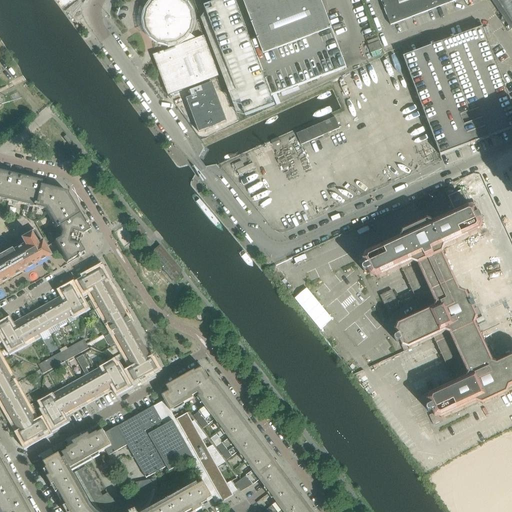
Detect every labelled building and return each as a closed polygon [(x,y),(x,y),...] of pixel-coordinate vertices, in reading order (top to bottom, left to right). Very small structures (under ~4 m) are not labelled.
[(159,43),(168,45),(168,50),(197,40),(189,34),(191,31),(193,22),(191,13),(186,5),(179,0),(159,0),(153,4),(148,12),(145,21),(146,23),(144,23),(145,28),(147,28),(147,30),(152,38),(159,43)] [(275,107),(271,97),(250,42),(234,0),(224,0),(219,2),(205,8),(207,13),(204,17),(201,20),(237,116),(246,118),(275,107)] [(333,31),(320,0),(242,0),(257,39),(250,42),(271,97),(347,68),(333,31)] [(510,29),(511,27),(511,0),(380,0),(390,26),(459,0),(495,0),(502,9),(499,11),(503,18),(502,19),(502,20),(502,21),(503,22),(505,23),(506,22),(510,29)] [(430,49),(402,59),(439,158),(441,157),(460,150),(465,148),(469,147),(511,130),(511,108),(482,29),(430,49)] [(210,87),(182,99),(199,137),(210,132),(211,133),(216,130),(216,129),(227,124),(210,87)] [(301,145),(340,129),(335,118),(296,134),(301,145)] [(244,167),(242,162),(234,165),(237,171),(244,167)] [(239,176),(255,168),(253,164),(237,171),(239,176)] [(0,200),(9,202),(15,178),(10,176),(11,174),(10,174),(0,171),(0,200)] [(34,209),(40,186),(41,182),(40,182),(39,184),(36,183),(36,181),(19,176),(18,178),(15,178),(9,202),(34,209)] [(76,211),(70,201),(65,193),(65,192),(40,186),(34,209),(45,211),(45,213),(55,229),(57,227),(78,214),(76,215),(74,212),(76,211)] [(364,269),(363,270),(363,272),(364,273),(366,273),(367,273),(368,273),(369,275),(371,278),(372,277),(373,278),(376,279),(377,280),(378,280),(380,279),(382,278),(402,269),(403,271),(402,272),(402,273),(403,272),(409,284),(408,285),(408,286),(409,285),(415,298),(414,298),(414,299),(415,298),(421,311),(420,311),(420,312),(421,311),(422,314),(398,325),(398,326),(399,327),(397,331),(395,332),(396,334),(398,337),(397,337),(396,338),(395,340),(395,341),(396,343),(398,343),(399,343),(400,342),(402,345),(403,348),(404,347),(408,348),(409,349),(409,350),(434,339),(435,341),(434,342),(435,342),(441,354),(440,355),(441,355),(447,367),(446,368),(447,368),(448,370),(453,380),(452,381),(452,382),(453,381),(454,384),(434,393),(431,394),(430,395),(431,396),(429,401),(428,401),(430,407),(429,407),(428,408),(427,409),(427,411),(428,412),(430,413),(431,413),(432,412),(435,417),(436,417),(441,418),(441,420),(446,418),(476,404),(482,404),(483,406),(507,395),(507,393),(508,389),(511,387),(511,357),(495,365),(493,364),(489,354),(484,343),(478,331),(475,323),(476,319),(478,319),(477,317),(474,310),(473,309),(476,308),(473,302),(471,303),(470,302),(467,295),(466,294),(465,294),(461,293),(446,260),(442,252),(443,250),(450,247),(468,239),(481,233),(461,191),(448,197),(456,214),(434,224),(433,225),(429,223),(428,221),(403,233),(403,234),(404,235),(403,236),(402,239),(370,253),(368,254),(366,255),(366,257),(365,261),(363,262),(364,262),(366,267),(365,268),(364,269)] [(79,246),(81,235),(90,230),(83,218),(81,219),(78,214),(57,227),(60,232),(59,239),(53,242),(59,252),(66,263),(76,257),(77,259),(80,257),(79,255),(82,253),(83,255),(84,254),(79,246)] [(136,231),(142,238),(146,234),(141,227),(136,231)] [(0,284),(27,270),(49,257),(34,230),(28,233),(29,234),(27,235),(22,238),(20,240),(23,246),(11,252),(10,250),(10,251),(10,250),(4,253),(0,255),(0,284)] [(159,247),(151,254),(159,264),(175,284),(181,274),(159,247)] [(90,291),(107,281),(108,281),(106,278),(104,279),(101,273),(103,272),(102,271),(99,272),(98,270),(87,276),(89,278),(79,284),(85,293),(90,291)] [(95,299),(112,290),(107,281),(90,291),(95,299)] [(85,310),(79,301),(81,300),(76,289),(73,290),(72,288),(62,293),(65,299),(74,315),(75,316),(85,310)] [(100,308),(117,298),(112,290),(95,299),(100,308)] [(307,290),(295,300),(320,330),(332,320),(307,290)] [(392,291),(380,296),(388,313),(399,307),(392,291)] [(105,317),(122,307),(117,298),(100,308),(105,317)] [(74,315),(65,299),(57,303),(66,320),(74,315)] [(66,320),(57,303),(48,308),(57,325),(66,320)] [(132,325),(122,307),(105,317),(109,325),(118,320),(123,330),(132,325)] [(57,325),(48,308),(39,313),(48,330),(57,325)] [(48,330),(39,313),(30,318),(39,335),(48,330)] [(39,335),(30,318),(21,323),(30,340),(39,335)] [(137,334),(132,325),(123,330),(118,320),(109,325),(120,344),(137,334)] [(22,345),(13,328),(10,322),(0,327),(0,328),(1,331),(0,331),(0,333),(5,343),(7,341),(13,351),(22,345)] [(30,340),(21,323),(13,328),(22,345),(30,340)] [(124,352),(142,343),(137,334),(120,344),(115,346),(116,349),(121,346),(124,352)] [(110,347),(116,344),(111,335),(105,338),(110,347)] [(130,361),(147,352),(142,343),(124,352),(130,361)] [(134,370),(152,360),(147,352),(130,361),(134,370)] [(76,359),(87,379),(91,377),(86,369),(90,367),(83,355),(76,359)] [(155,372),(158,370),(157,368),(155,369),(152,363),(153,363),(152,360),(134,370),(129,373),(135,383),(144,378),(145,379),(156,373),(155,372)] [(128,383),(122,372),(120,373),(115,364),(105,369),(115,387),(118,392),(127,387),(126,384),(128,383)] [(212,386),(202,368),(188,377),(187,376),(182,379),(182,380),(167,388),(169,392),(162,397),(164,401),(170,410),(184,402),(185,404),(194,399),(192,397),(198,394),(200,396),(212,386)] [(115,387),(105,369),(96,374),(106,392),(115,387)] [(17,389),(7,370),(0,373),(0,386),(4,384),(9,393),(17,389)] [(106,392),(96,374),(91,377),(87,379),(97,397),(106,392)] [(97,397),(87,379),(78,384),(88,402),(97,397)] [(22,398),(17,389),(9,393),(4,384),(0,386),(0,397),(6,408),(22,398)] [(88,402),(78,384),(70,389),(79,407),(88,402)] [(240,416),(230,403),(231,402),(218,385),(217,386),(216,384),(212,386),(200,396),(205,403),(203,404),(205,407),(199,412),(199,413),(194,416),(203,429),(208,425),(215,420),(217,424),(219,422),(223,428),(240,416)] [(79,407),(70,389),(61,394),(71,412),(79,407)] [(71,412),(61,394),(52,399),(62,417),(62,416),(71,412)] [(11,417),(27,407),(22,398),(6,408),(11,417)] [(62,417),(52,399),(43,404),(48,414),(46,415),(52,426),(54,425),(55,427),(65,422),(62,416),(62,417)] [(169,472),(191,460),(193,458),(207,484),(205,485),(213,499),(215,504),(237,491),(231,482),(227,485),(218,468),(225,463),(212,446),(207,449),(202,441),(207,438),(194,421),(192,422),(188,414),(189,414),(188,413),(175,420),(170,410),(164,401),(117,428),(117,427),(105,434),(111,446),(105,450),(109,456),(127,445),(146,479),(166,467),(169,472)] [(16,426),(32,416),(27,407),(11,417),(16,426)] [(20,434),(37,424),(32,416),(16,426),(20,434)] [(260,441),(255,435),(251,429),(250,430),(240,416),(223,428),(228,435),(226,436),(229,439),(222,444),(223,444),(217,448),(227,461),(232,457),(239,452),(241,456),(243,454),(247,461),(264,448),(259,442),(260,441)] [(39,437),(48,431),(43,422),(37,424),(20,434),(25,444),(28,442),(29,445),(40,439),(39,437)] [(198,511),(202,510),(200,506),(213,499),(205,485),(204,484),(199,487),(197,484),(190,488),(189,486),(166,499),(154,496),(154,492),(157,491),(157,485),(156,479),(137,483),(137,484),(137,488),(136,492),(134,495),(132,498),(129,500),(126,501),(122,502),(119,502),(118,508),(115,507),(111,506),(107,503),(104,501),(102,497),(85,467),(71,475),(67,468),(69,467),(71,469),(105,450),(111,446),(105,434),(103,431),(90,438),(88,434),(73,443),(75,447),(44,464),(51,477),(48,479),(56,494),(60,492),(68,506),(64,508),(66,511),(198,511)] [(285,477),(278,467),(277,466),(278,466),(269,454),(268,455),(264,448),(247,461),(252,467),(250,468),(253,471),(246,476),(246,477),(241,480),(235,485),(239,490),(241,492),(253,485),(253,486),(261,479),(269,489),(271,492),(287,480),(285,477)] [(0,484),(9,480),(2,467),(0,463),(0,484)] [(22,503),(19,498),(9,480),(0,484),(0,511),(17,511),(25,508),(24,507),(22,508),(20,504),(22,503)] [(307,505),(303,499),(298,493),(297,493),(287,480),(271,492),(274,497),(273,498),(276,503),(269,508),(269,509),(264,511),(311,511),(306,506),(307,505)]
